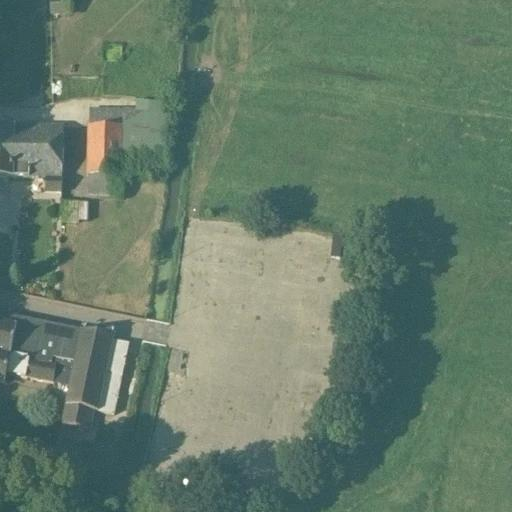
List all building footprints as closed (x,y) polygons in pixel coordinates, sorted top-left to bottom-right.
[(69,0),(58,0),(50,1),(50,19),(71,17),(69,0)] [(121,199),(122,181),(165,181),(166,104),(136,104),(136,112),(90,112),(88,199),(121,199)] [(61,196),(62,129),(0,127),(0,180),(46,181),(46,196),(61,196)] [(62,228),(84,229),(85,202),(63,201),(62,228)] [(0,385),(5,387),(7,377),(28,382),(41,325),(0,316),(0,385)] [(113,340),(41,325),(28,382),(70,391),(62,427),(90,433),(93,415),(97,415),(98,414),(98,411),(114,414),(129,343),(113,340)]
